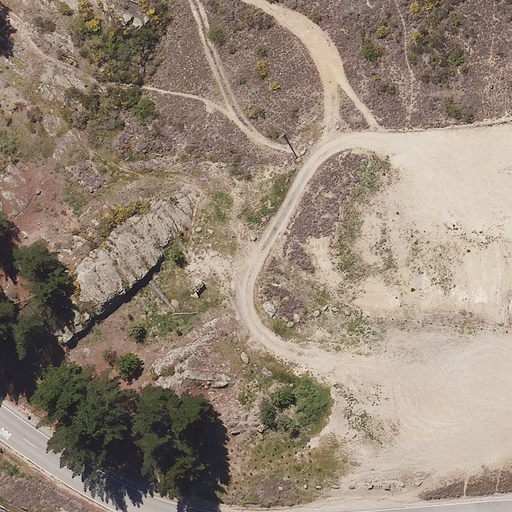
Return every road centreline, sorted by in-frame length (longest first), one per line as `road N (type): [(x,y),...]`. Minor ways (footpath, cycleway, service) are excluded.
road 1 (track): [(378,374),(304,356),(263,336),(247,299),(261,248),(314,154),(339,141),(511,125)]
road 2 (unclassified): [(0,420),(70,470),(156,511)]
